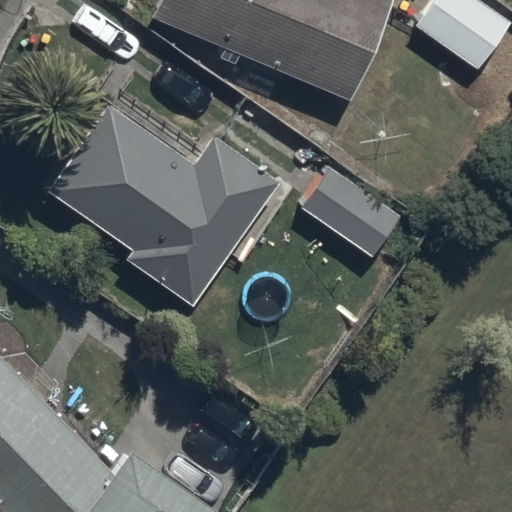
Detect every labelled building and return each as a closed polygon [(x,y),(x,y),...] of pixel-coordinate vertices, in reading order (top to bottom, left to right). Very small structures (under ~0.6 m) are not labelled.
[(385,0),(153,0),(146,16),(218,46),(214,56),(232,64),(237,53),(344,98),(385,0)] [(475,0),(427,0),(410,24),(473,70),(507,24),(475,0)] [(101,102),(40,187),(126,248),(119,256),(187,304),(274,182),(211,137),(191,165),(101,102)] [(325,167),(296,207),(368,257),(396,216),(325,167)] [(0,511),(208,511),(121,448),(105,471),(0,362),(0,511)]
